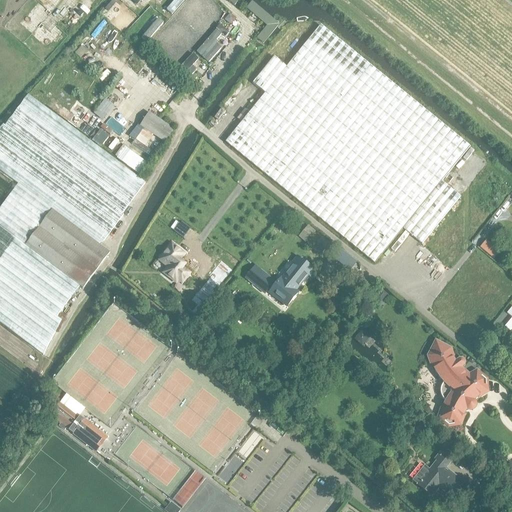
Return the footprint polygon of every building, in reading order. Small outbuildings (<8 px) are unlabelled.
[(245,9),(261,21),(266,15),(250,3),(245,9)] [(422,245),(460,198),(441,182),(469,147),(320,26),(286,68),(273,58),(252,84),(264,94),(225,143),(374,264),(403,229),(422,245)] [(121,213),(145,183),(28,95),(5,126),(4,124),(0,129),(0,170),(18,184),(0,208),(0,322),(44,355),(61,321),(57,317),(80,286),(83,289),(110,253),(100,246),(123,215),(121,213)] [(174,130),(159,120),(165,112),(156,104),(149,113),(140,126),(165,143),(174,130)] [(507,198),(507,197),(507,194),(506,191),(504,188),(502,185),(499,183),(496,181),(493,180),(489,180),(487,180),(484,181),(481,183),(478,185),(476,188),(474,191),(473,194),(473,198),(473,201),(474,204),(476,208),(478,210),(481,212),(484,213),(488,214),(491,214),(494,214),(497,213),(500,211),(502,209),(504,207),(506,204),(507,201),(507,198)] [(308,226),(298,237),(305,243),(315,231),(308,226)] [(316,245),(324,250),(327,246),(320,240),(316,245)] [(171,245),(159,260),(168,267),(164,273),(176,283),(178,280),(182,283),(189,274),(183,269),(187,264),(181,259),(184,255),(171,245)] [(292,262),(294,264),(281,279),(281,278),(269,293),(286,308),(298,293),(296,291),(313,270),(297,257),(292,262)] [(244,279),(264,295),(275,282),(255,265),(244,279)] [(380,300),(382,300),(387,294),(380,288),(374,295),(380,300)] [(405,307),(392,297),(390,300),(402,310),(405,307)] [(502,353),(511,342),(501,334),(493,344),(502,353)] [(454,423),(454,422),(459,424),(462,416),(466,410),(468,411),(470,411),(472,411),(473,410),(474,410),(474,408),(475,407),(475,406),(475,405),(472,402),(478,397),(485,393),(484,381),(475,374),(469,377),(465,375),(459,369),(462,366),(462,365),(462,363),(461,362),(456,365),(449,352),(449,350),(436,344),(430,356),(435,369),(439,377),(443,383),(441,386),(440,389),(440,395),(442,399),(445,403),(440,414),(439,418),(445,420),(444,421),(444,422),(444,423),(445,424),(445,425),(446,426),(447,426),(448,426),(449,427),(450,427),(451,426),(452,426),(452,425),(453,425),(453,424),(454,423)] [(106,439),(97,432),(97,431),(84,420),(82,421),(59,403),(50,414),(69,430),(70,429),(97,451),(106,439)] [(421,441),(428,432),(431,429),(421,421),(411,435),(421,441)] [(444,449),(436,459),(438,461),(429,471),(425,468),(414,481),(432,496),(439,487),(456,501),(468,487),(445,469),(454,457),(444,449)] [(171,503),(165,511),(166,511),(178,511),(180,510),(171,503)]
